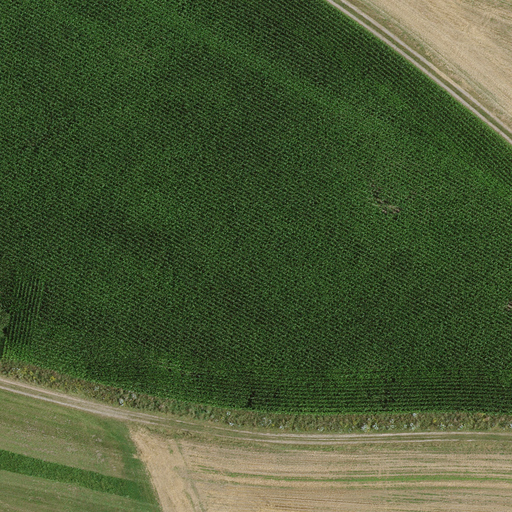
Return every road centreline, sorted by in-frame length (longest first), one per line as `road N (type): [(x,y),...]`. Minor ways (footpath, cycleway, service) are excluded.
road 1 (track): [(0,382),(181,426),(287,442),(511,444)]
road 2 (track): [(333,0),(511,138)]
